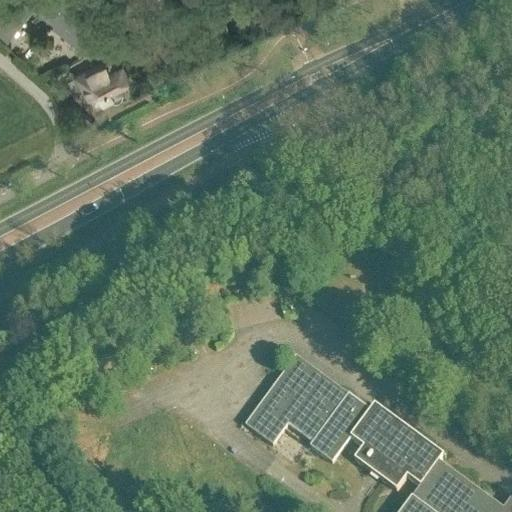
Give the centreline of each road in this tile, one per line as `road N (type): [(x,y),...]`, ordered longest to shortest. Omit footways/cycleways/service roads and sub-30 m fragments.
road 1 (primary): [(417,29),(312,69),(0,232)]
road 2 (unclassified): [(511,322),(267,142),(255,124)]
road 3 (primary): [(0,260),(255,124)]
road 4 (primary): [(255,124),(417,29)]
road 5 (unclassified): [(63,159),(60,123),(0,62)]
